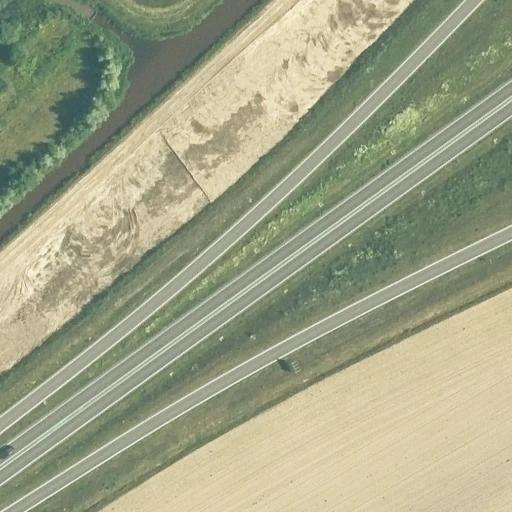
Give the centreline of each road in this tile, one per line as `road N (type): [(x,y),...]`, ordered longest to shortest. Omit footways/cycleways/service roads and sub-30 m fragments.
road 1 (trunk): [(474,0),(225,244),(0,426)]
road 2 (trunk): [(0,468),(511,99)]
road 3 (trunk): [(14,511),(243,373),(511,234)]
